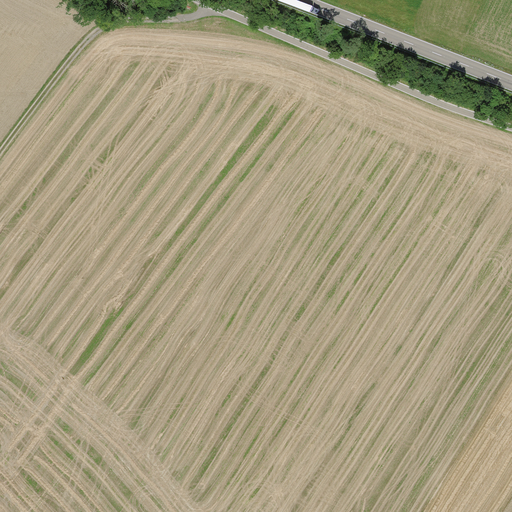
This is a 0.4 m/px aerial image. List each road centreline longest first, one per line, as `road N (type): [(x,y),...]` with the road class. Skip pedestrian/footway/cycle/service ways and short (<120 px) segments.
road 1 (track): [(0,152),(73,55),(103,29),(212,7)]
road 2 (secondary): [(511,84),(296,0)]
